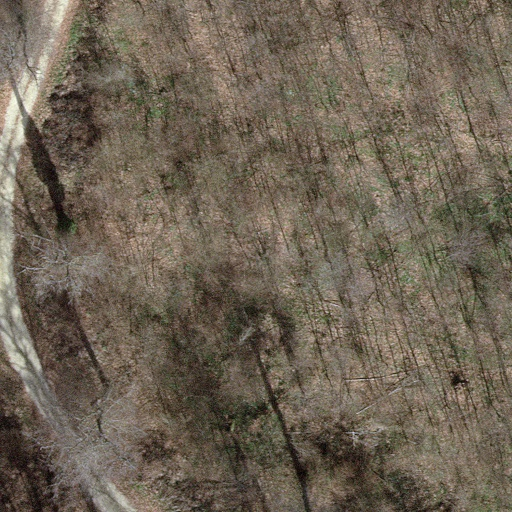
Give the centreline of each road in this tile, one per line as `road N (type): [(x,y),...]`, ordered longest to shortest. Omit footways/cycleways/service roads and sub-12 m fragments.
road 1 (track): [(94,511),(43,431),(0,291)]
road 2 (track): [(0,174),(53,0)]
